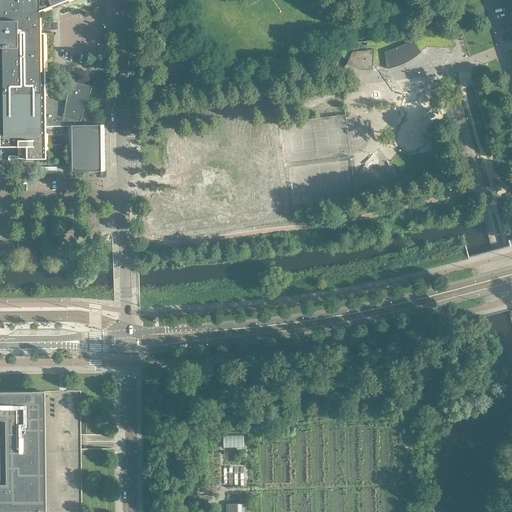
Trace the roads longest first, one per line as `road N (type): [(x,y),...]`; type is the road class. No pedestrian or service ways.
road 1 (tertiary): [(186,334),(304,322),(511,274)]
road 2 (unclassified): [(122,195),(119,0)]
road 3 (residential): [(131,511),(128,349)]
road 4 (residential): [(128,334),(122,195)]
road 5 (residential): [(0,197),(122,195)]
